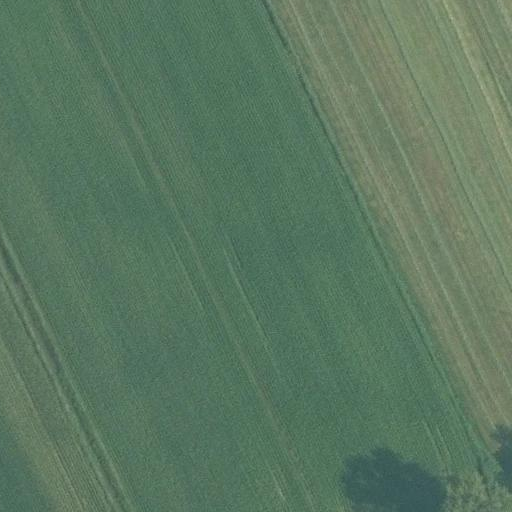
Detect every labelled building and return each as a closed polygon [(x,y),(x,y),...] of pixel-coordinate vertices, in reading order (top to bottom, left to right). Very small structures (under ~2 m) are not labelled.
[(511,100),(475,114),(483,135),(511,124),(511,100)] [(511,124),(483,135),(489,153),(511,144),(511,124)] [(446,131),(435,135),(438,143),(450,138),(446,131)] [(435,135),(424,140),(427,147),(438,143),(435,135)] [(511,144),(489,153),(496,171),(511,165),(511,144)] [(393,152),(357,170),(367,190),(403,173),(393,152)] [(459,152),(451,154),(455,166),(462,163),(459,152)] [(441,163),(433,166),(437,177),(444,174),(441,163)] [(462,163),(455,166),(459,177),(466,175),(462,163)] [(511,165),(496,171),(502,189),(511,185),(511,165)] [(403,173),(367,190),(375,207),(411,190),(403,173)] [(444,174),(437,177),(440,188),(448,186),(444,174)] [(511,185),(502,189),(510,210),(511,209),(511,185)] [(472,188),(465,191),(469,202),(476,199),(472,188)] [(411,190),(375,207),(383,225),(419,207),(411,190)] [(455,199),(447,202),(451,213),(459,211),(455,199)] [(476,199),(469,202),(472,213),(480,211),(476,199)] [(293,205),(256,218),(263,240),(301,226),(293,205)] [(419,207),(383,225),(391,242),(428,225),(419,207)] [(459,211),(451,213),(455,224),(462,222),(459,211)] [(428,225),(391,242),(401,262),(437,245),(428,225)] [(301,226),(263,240),(270,258),(308,244),(301,226)] [(227,235),(216,239),(219,247),(230,242),(227,235)] [(216,239),(205,244),(208,252),(219,247),(216,239)] [(308,244),(270,258),(277,276),(314,262),(308,244)] [(239,255),(232,258),(235,269),(243,267),(239,255)] [(174,257),(138,275),(147,295),(183,278),(174,257)] [(314,262),(277,276),(283,294),(321,280),(314,262)] [(222,267),(214,270),(218,281),(226,278),(222,267)] [(243,267),(235,269),(239,281),(247,278),(243,267)] [(183,278),(147,295),(156,312),(192,295),(183,278)] [(226,278),(218,281),(222,292),(230,290),(226,278)] [(321,280),(283,294),(291,315),(329,301),(321,280)] [(253,292),(245,295),(249,306),(257,304),(253,292)] [(192,295),(156,312),(164,330),(200,312),(192,295)] [(236,303),(229,306),(233,317),(240,315),(236,303)] [(257,304),(249,306),(253,318),(261,315),(257,304)] [(200,312),(164,330),(172,347),(208,330),(200,312)] [(240,315),(233,317),(236,328),(244,326),(240,315)] [(208,330),(172,347),(182,367),(218,350),(208,330)] [(463,339),(453,344),(457,351),(466,346),(463,339)] [(466,346),(457,351),(460,358),(465,356),(483,392),(502,383),(484,347),(470,354),(466,346)] [(460,358),(447,365),(464,401),(483,392),(465,356),(460,358)] [(426,357),(416,362),(420,369),(430,364),(426,357)] [(430,364),(420,369),(423,376),(428,374),(446,410),(464,401),(447,365),(433,372),(430,364)] [(423,376),(410,383),(428,419),(446,410),(428,374),(423,376)] [(390,375),(380,380),(383,387),(393,382),(390,375)] [(393,382),(383,387),(387,394),(392,392),(409,428),(428,419),(410,383),(397,389),(393,382)] [(387,394),(373,401),(390,437),(409,428),(392,392),(387,394)] [(331,402),(321,406),(324,413),(334,409),(331,402)] [(334,409),(324,413),(327,421),(332,419),(347,456),(367,448),(352,411),(337,417),(334,409)] [(293,417),(283,421),(286,428),(296,424),(293,417)] [(327,421),(313,426),(328,464),(347,456),(332,419),(327,421)] [(296,424),(286,428),(289,436),(294,434),(309,471),(328,464),(313,426),(299,432),(296,424)] [(18,440),(7,448),(14,458),(26,450),(40,470),(58,456),(35,425),(17,439),(18,440)] [(255,432),(245,436),(248,443),(258,439),(255,432)] [(289,436),(275,441),(290,478),(309,471),(294,434),(289,436)] [(258,439),(248,443),(251,451),(256,449),(271,486),(290,478),(275,441),(261,447),(258,439)] [(1,440),(0,440),(0,485),(7,495),(30,479),(14,458),(7,448),(1,440)] [(251,451),(236,456),(251,494),(271,486),(256,449),(251,451)]
